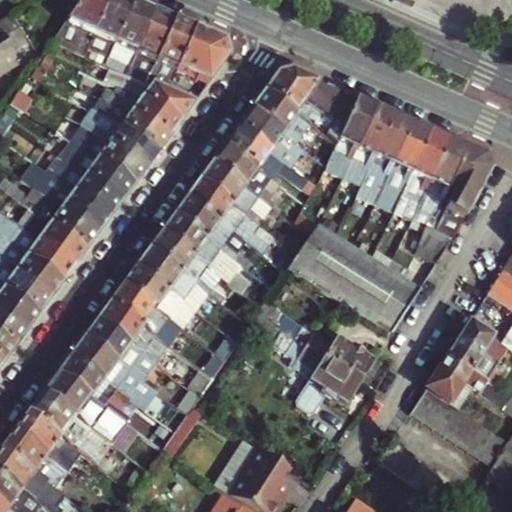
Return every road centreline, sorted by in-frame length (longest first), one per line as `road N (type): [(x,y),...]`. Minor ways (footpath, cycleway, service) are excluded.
road 1 (residential): [(0,408),(280,30)]
road 2 (residential): [(511,194),(314,511)]
road 3 (secondary): [(280,30),(511,131)]
